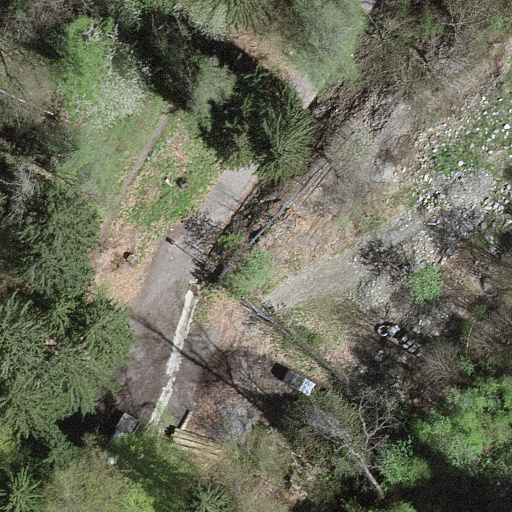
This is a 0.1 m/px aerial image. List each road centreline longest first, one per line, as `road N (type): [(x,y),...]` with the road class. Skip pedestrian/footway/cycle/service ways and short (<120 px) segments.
road 1 (track): [(70,405),(275,301),(420,256),(511,178)]
road 2 (track): [(158,223),(22,511)]
